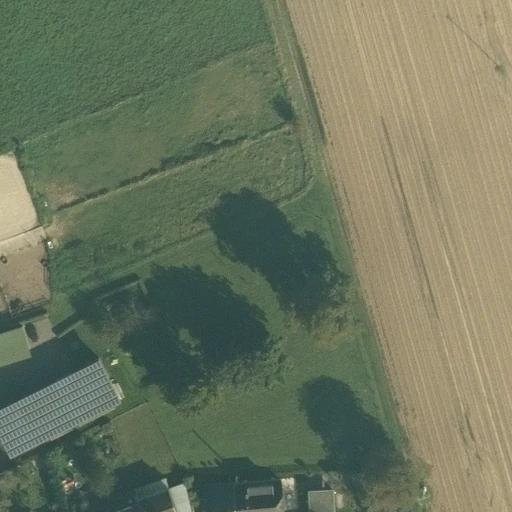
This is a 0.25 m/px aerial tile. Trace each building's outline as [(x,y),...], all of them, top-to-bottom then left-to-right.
[(99,359),(57,380),(78,423),(120,402),(99,359)] [(57,380),(0,407),(0,429),(13,455),(78,423),(57,380)] [(282,511),(279,480),(233,484),(233,485),(235,511),(282,511)] [(235,511),(233,485),(206,487),(207,511),(235,511)] [(307,511),(335,509),(333,486),(306,488),(307,511)] [(177,511),(169,488),(138,499),(140,503),(143,511),(177,511)] [(143,511),(140,503),(115,511),(143,511)]
